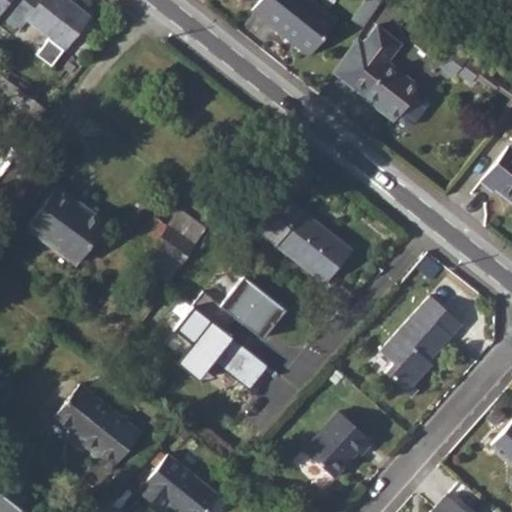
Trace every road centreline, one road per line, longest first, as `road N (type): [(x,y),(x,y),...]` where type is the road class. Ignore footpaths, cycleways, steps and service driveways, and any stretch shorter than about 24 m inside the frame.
road 1 (tertiary): [(150,0),(511,282)]
road 2 (residential): [(511,345),(368,511)]
